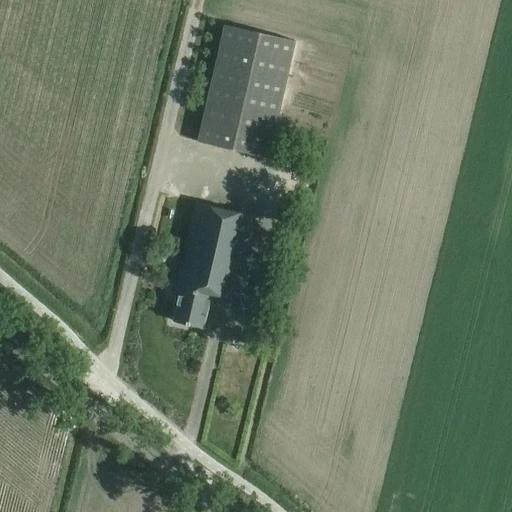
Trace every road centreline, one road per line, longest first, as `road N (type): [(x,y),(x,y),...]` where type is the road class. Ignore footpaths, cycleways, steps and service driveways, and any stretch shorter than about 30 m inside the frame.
road 1 (track): [(96,406),(194,0)]
road 2 (tertiary): [(220,511),(0,324)]
